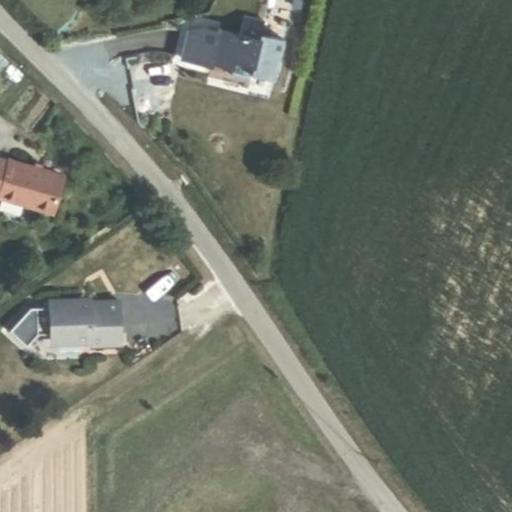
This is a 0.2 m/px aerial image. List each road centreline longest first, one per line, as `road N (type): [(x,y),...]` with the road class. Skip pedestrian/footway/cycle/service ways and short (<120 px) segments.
road 1 (residential): [(238,284),(142,164),(0,23)]
road 2 (unclassified): [(393,511),(238,284)]
